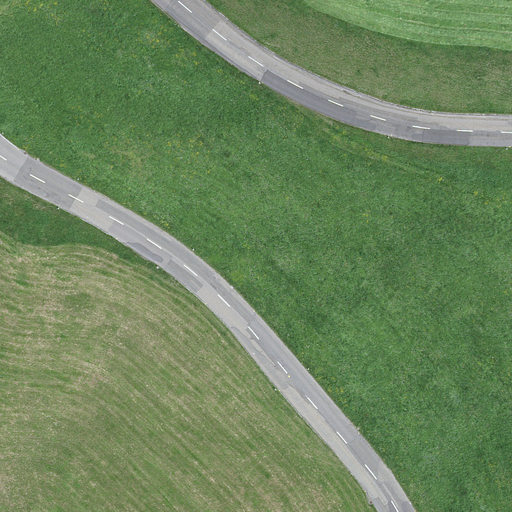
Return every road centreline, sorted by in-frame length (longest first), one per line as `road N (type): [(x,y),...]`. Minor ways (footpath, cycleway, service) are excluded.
road 1 (secondary): [(0,154),(162,248),(210,286),(398,511)]
road 2 (secondary): [(511,132),(427,128),(339,105),(264,68),(176,0)]
